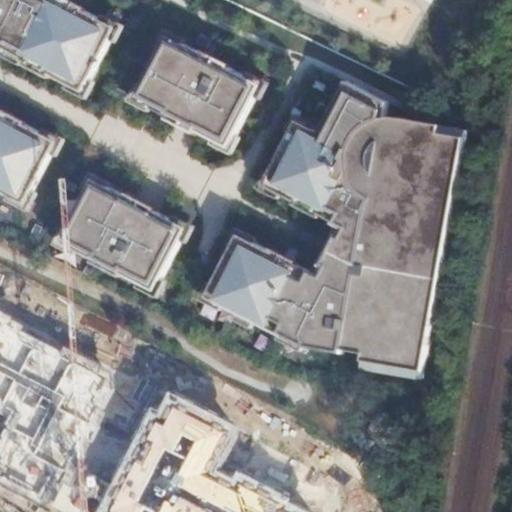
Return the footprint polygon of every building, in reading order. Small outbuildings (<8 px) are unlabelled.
[(0,0),(0,49),(12,55),(13,54),(28,61),(27,63),(75,88),(76,87),(89,94),(94,84),(96,85),(118,43),(116,42),(121,32),(108,25),(109,24),(63,0),(60,0),(59,0),(0,0)] [(157,109),(156,111),(221,145),(222,143),(235,150),(240,141),(242,141),(263,101),(261,100),(266,91),(253,84),(254,82),(189,48),(188,50),(175,43),(170,52),(168,51),(147,92),(149,93),(144,103),(157,109)] [(398,120),(391,123),(395,107),(354,87),(345,103),(351,107),(346,117),(340,113),(328,137),(320,134),(319,136),(306,129),(301,138),(299,138),(275,180),(277,181),(273,190),(286,197),(285,199),(354,231),(348,242),(344,239),(330,268),(334,270),(328,280),(260,247),(259,250),(245,242),(241,252),(239,251),(220,290),(222,291),(217,300),(230,307),(230,309),(277,334),(278,332),(308,347),(352,355),(353,350),(374,354),(372,369),(430,380),(472,131),(408,120),(398,120)] [(0,175),(23,188),(24,186),(37,193),(42,183),(44,184),(58,157),(56,155),(61,146),(48,139),(49,138),(1,112),(0,114),(0,175)] [(113,193),(100,186),(95,195),(93,194),(72,235),(74,236),(69,245),(81,252),(81,254),(146,288),(147,286),(160,293),(165,284),(167,285),(188,244),(186,243),(191,234),(178,227),(179,225),(114,191),(113,193)] [(0,433),(0,482),(45,505),(59,501),(70,484),(75,488),(118,390),(117,370),(0,306),(0,408),(12,413),(0,433)] [(308,511),(249,481),(245,492),(214,475),(240,430),(177,394),(168,412),(159,408),(105,511),(308,511)]
